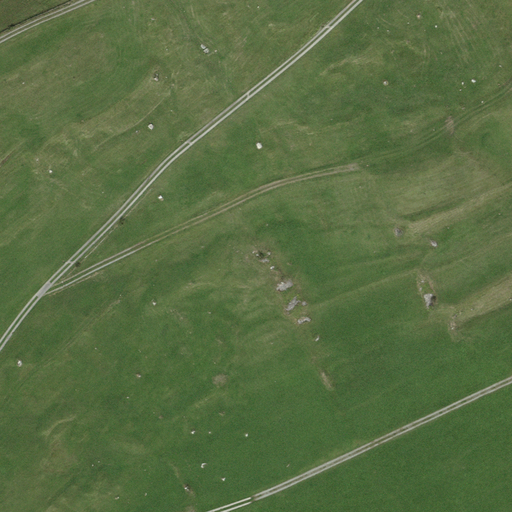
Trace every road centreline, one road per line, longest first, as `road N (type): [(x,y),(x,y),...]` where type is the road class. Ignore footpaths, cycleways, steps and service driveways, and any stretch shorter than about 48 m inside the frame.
road 1 (track): [(40,293),(280,185),(412,156),(511,87)]
road 2 (track): [(0,345),(182,147),(358,0)]
road 3 (track): [(511,380),(216,511)]
